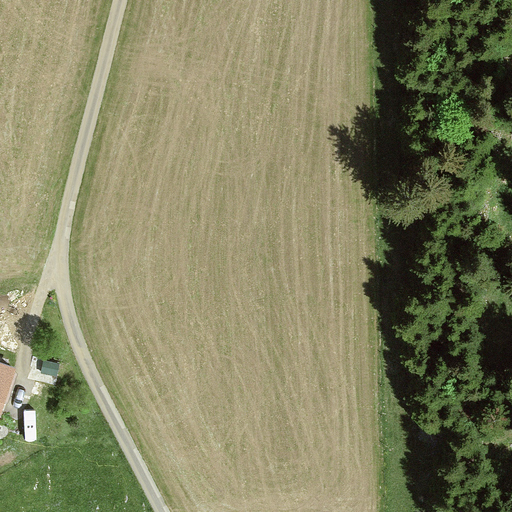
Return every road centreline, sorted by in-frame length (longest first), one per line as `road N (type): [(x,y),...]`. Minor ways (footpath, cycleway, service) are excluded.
road 1 (track): [(161,511),(85,364),(54,259)]
road 2 (track): [(54,259),(120,0)]
